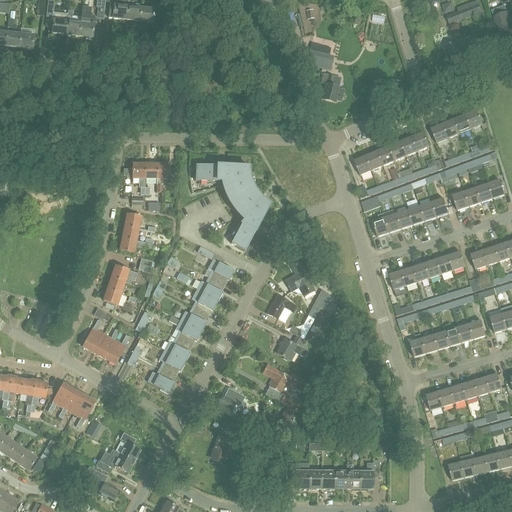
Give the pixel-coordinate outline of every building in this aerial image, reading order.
[(37,17),(44,17),(45,1),(39,0),(37,17)] [(46,18),(53,18),(55,2),(54,2),(54,0),(48,0),(48,1),(46,18)] [(127,7),(128,2),(128,0),(122,0),(122,6),(114,5),(108,4),(107,18),(113,19),(126,21),(127,7)] [(446,17),(449,26),(474,16),(475,17),(482,15),(481,14),(482,14),(477,1),(456,9),(458,12),(456,13),(455,11),(449,13),(449,16),(446,17)] [(65,36),(79,37),(80,23),(81,18),(72,17),(73,7),(69,7),(69,9),(68,9),(67,22),(65,36)] [(126,21),(139,22),(141,8),(127,7),(126,21)] [(80,23),(79,37),(93,39),(94,25),(95,17),(90,16),(90,9),(82,8),(81,18),(80,23)] [(139,22),(153,24),(155,10),(141,8),(139,22)] [(494,19),(504,41),(511,37),(511,25),(511,24),(511,23),(511,19),(509,13),(507,13),(494,19)] [(52,35),(65,36),(67,22),(53,21),(52,35)] [(382,25),(380,32),(388,34),(389,27),(382,25)] [(453,29),(454,36),(466,33),(465,26),(453,29)] [(5,47),(18,49),(20,35),(6,33),(5,47)] [(18,49),(32,50),(34,36),(20,35),(18,49)] [(444,48),(450,64),(464,58),(462,53),(479,45),(475,36),(458,43),(457,43),(444,48)] [(306,66),(330,72),(334,57),(320,54),(322,46),(312,44),(310,51),(309,51),(306,66)] [(339,88),(334,87),(335,82),(333,81),(334,77),(324,75),(321,83),(325,84),(322,100),(335,103),(336,102),(341,103),(345,91),(339,89),(339,88)] [(466,116),(472,131),(482,126),(483,131),(488,129),(486,124),(483,125),(477,111),(466,116)] [(454,121),(460,135),(472,131),(466,116),(454,121)] [(443,125),(449,140),(460,135),(454,121),(443,125)] [(431,130),(437,145),(449,140),(443,125),(431,130)] [(412,138),(418,153),(430,148),(424,134),(412,138)] [(401,143),(406,157),(418,153),(412,138),(401,143)] [(389,148),(395,162),(406,157),(401,143),(389,148)] [(480,150),(482,155),(494,151),(492,145),(480,150)] [(378,153),(383,167),(395,162),(389,148),(378,153)] [(468,154),(470,160),(482,155),(480,150),(468,154)] [(366,157),(372,172),(383,167),(378,153),(366,157)] [(457,158),(459,164),(470,160),(468,154),(457,158)] [(492,155),(480,159),(482,165),(494,160),(492,155)] [(354,162),(360,177),(372,172),(366,157),(354,162)] [(441,164),(443,170),(459,164),(457,158),(452,160),(445,163),(444,159),(440,161),(441,164)] [(480,159),(468,163),(470,169),(472,173),(484,169),(482,165),(480,159)] [(425,170),(427,176),(443,170),(441,164),(440,161),(435,163),(436,166),(425,170)] [(468,163),(457,168),(459,173),(470,169),(468,163)] [(145,188),(145,179),(145,164),(133,164),(133,179),(139,179),(139,188),(140,189),(141,195),(145,196),(145,195),(145,188),(145,189),(145,188)] [(145,179),(157,179),(157,165),(145,164),(145,179)] [(157,165),(157,179),(169,179),(169,165),(157,165)] [(235,201),(255,189),(253,187),(252,184),(251,181),(250,177),(250,174),(249,171),(249,168),(196,166),(195,182),(218,183),(228,181),(229,186),(231,191),(233,196),(235,201)] [(457,168),(441,174),(443,179),(459,173),(457,168)] [(390,183),(392,189),(404,185),(402,179),(400,175),(399,175),(396,169),(390,171),(394,181),(390,183)] [(413,174),(416,180),(427,176),(425,170),(413,174)] [(402,179),(404,185),(416,180),(413,174),(402,179)] [(432,177),(425,180),(427,185),(434,183),(432,177)] [(413,184),(415,190),(427,185),(425,180),(413,184)] [(489,185),(494,200),(506,196),(501,181),(489,185)] [(378,187),(381,193),(392,189),(390,183),(378,187)] [(402,188),(404,194),(415,190),(413,184),(402,188)] [(477,189),(482,204),(494,200),(489,185),(477,189)] [(358,191),(362,200),(381,193),(378,187),(367,192),(365,187),(358,191)] [(390,193),(392,198),(404,194),(402,188),(390,193)] [(231,245),(245,252),(271,204),(268,203),(265,201),(263,199),(260,197),(258,195),(256,192),(255,189),(235,201),(238,205),(241,209),(245,213),(249,217),(242,225),(231,245)] [(465,193),(470,208),(482,204),(477,189),(465,193)] [(378,197),(380,203),(392,198),(390,193),(378,197)] [(453,197),(458,212),(470,208),(465,193),(453,197)] [(362,203),(364,209),(380,203),(378,197),(362,203)] [(433,204),(438,219),(450,215),(445,200),(433,204)] [(163,213),(171,213),(172,205),(164,204),(163,213)] [(421,207),(426,223),(438,219),(433,204),(421,207)] [(409,211),(414,226),(426,223),(421,207),(409,211)] [(398,215),(403,230),(414,226),(409,211),(398,215)] [(125,227),(139,230),(141,224),(142,217),(128,215),(125,227)] [(374,223),(379,238),(391,234),(386,219),(385,219),(384,215),(378,216),(380,221),(374,223)] [(386,219),(391,234),(403,230),(398,215),(386,219)] [(123,239),(137,242),(139,230),(125,227),(123,239)] [(137,242),(123,239),(121,251),(135,254),(136,248),(144,250),(145,248),(152,250),(153,245),(145,244),(137,242)] [(495,248),(500,263),(511,260),(507,245),(495,248)] [(198,253),(211,260),(213,255),(200,248),(198,253)] [(483,252),(488,267),(500,263),(495,248),(483,252)] [(471,256),(476,271),(488,267),(483,252),(471,256)] [(449,257),(454,272),(466,268),(461,253),(449,257)] [(437,261),(442,276),(454,272),(449,257),(437,261)] [(167,265),(175,269),(179,262),(171,258),(167,265)] [(210,279),(223,287),(227,280),(229,282),(234,272),(213,261),(208,270),(213,273),(210,279)] [(425,265),(430,280),(442,276),(437,261),(425,265)] [(299,263),(291,267),(296,276),(286,282),(291,292),(298,288),(303,297),(315,291),(299,263)] [(139,271),(150,274),(151,268),(141,265),(139,271)] [(414,269),(419,284),(430,280),(425,265),(414,269)] [(116,267),(112,278),(125,283),(125,284),(131,286),(133,280),(136,281),(138,274),(116,267)] [(402,273),(407,288),(419,284),(414,269),(402,273)] [(390,277),(395,291),(407,288),(402,273),(390,277)] [(493,281),(494,287),(506,283),(504,277),(493,281)] [(125,283),(112,278),(108,289),(121,294),(125,284),(125,283)] [(196,291),(218,303),(223,294),(220,293),(223,287),(210,279),(207,285),(201,282),(196,291)] [(474,280),(478,292),(494,287),(493,281),(481,284),(479,279),(474,280)] [(460,291),(462,297),(478,292),(474,280),(470,282),(471,287),(460,291)] [(156,290),(163,293),(166,286),(160,282),(156,290)] [(506,286),(494,290),(496,295),(508,292),(506,286)] [(407,288),(399,292),(401,297),(409,293),(407,288)] [(104,301),(118,306),(121,294),(108,289),(104,301)] [(153,297),(159,300),(163,293),(156,290),(153,297)] [(478,295),(481,305),(486,303),(485,299),(496,295),(494,290),(478,295)] [(194,310),(207,317),(210,311),(213,312),(218,303),(196,291),(191,301),(197,304),(194,310)] [(448,295),(450,301),(462,297),(460,291),(448,295)] [(436,298),(438,304),(450,301),(448,295),(436,298)] [(268,314),(278,320),(284,309),(292,313),(296,307),(278,296),(274,303),(268,314)] [(461,300),(463,306),(475,302),(473,296),(461,300)] [(438,304),(436,298),(429,301),(425,302),(427,308),(438,304)] [(310,318),(314,320),(323,303),(317,300),(309,317),(310,318)] [(449,304),(451,310),(463,306),(461,300),(449,304)] [(413,306),(415,312),(427,308),(425,302),(413,306)] [(438,307),(440,313),(451,310),(449,304),(438,307)] [(127,306),(126,314),(137,315),(138,308),(127,306)] [(393,307),(397,318),(415,312),(413,306),(401,310),(399,306),(393,307)] [(438,307),(426,311),(428,317),(440,313),(438,307)] [(180,322),(201,333),(206,324),(204,323),(207,317),(194,310),(190,316),(185,313),(180,322)] [(426,311),(414,315),(416,321),(428,317),(426,311)] [(314,325),(323,330),(330,317),(321,312),(314,325)] [(141,320),(147,323),(151,316),(145,313),(141,320)] [(511,313),(502,316),(507,331),(511,329),(511,313)] [(397,320),(401,333),(407,331),(405,324),(416,321),(414,315),(397,320)] [(490,320),(494,335),(507,331),(502,316),(490,320)] [(301,331),(306,334),(311,325),(311,326),(314,320),(310,318),(309,317),(305,323),(306,323),(304,327),(301,331)] [(137,327),(144,331),(147,323),(141,320),(137,327)] [(83,348),(94,354),(104,335),(97,331),(102,323),(98,321),(90,335),(83,348)] [(196,342),(201,333),(180,322),(175,331),(181,334),(177,340),(191,347),(194,341),(196,342)] [(469,326),(474,341),(486,337),(481,322),(469,326)] [(457,329),(462,344),(474,341),(469,326),(457,329)] [(306,334),(301,331),(293,327),(289,333),(303,340),(306,334)] [(445,333),(450,348),(462,344),(457,329),(445,333)] [(114,340),(115,341),(119,333),(115,331),(112,337),(112,338),(104,335),(94,354),(105,359),(112,347),(111,347),(114,341),(114,340)] [(434,336),(438,352),(450,348),(445,333),(434,336)] [(410,344),(414,359),(426,355),(422,340),(421,335),(415,337),(417,342),(410,344)] [(122,344),(115,341),(114,340),(114,341),(111,347),(112,347),(105,359),(116,365),(130,339),(126,336),(122,344)] [(422,340),(426,355),(438,352),(434,336),(422,340)] [(305,358),(308,352),(302,349),(305,343),(296,338),(293,344),(285,339),(277,354),(285,358),(284,359),(288,361),(289,360),(291,362),(296,354),(305,358)] [(164,352),(185,364),(190,355),(188,353),(191,347),(177,340),(174,346),(169,343),(164,352)] [(136,348),(132,356),(138,359),(142,351),(136,348)] [(161,370),(175,378),(178,371),(180,373),(185,364),(164,352),(159,361),(164,364),(161,370)] [(138,359),(132,356),(127,365),(133,368),(138,359)] [(269,387),(282,394),(286,386),(292,390),(294,386),(304,391),(308,384),(291,375),(290,376),(279,370),(278,371),(268,365),(263,373),(274,379),(269,387)] [(147,383),(169,394),(174,385),(171,384),(175,378),(161,370),(158,376),(152,373),(147,383)] [(486,379),(490,394),(502,390),(498,375),(486,379)] [(10,393),(12,378),(0,376),(0,390),(3,392),(2,402),(4,402),(2,409),(7,409),(8,401),(10,393)] [(14,393),(22,394),(24,380),(12,378),(10,393),(8,401),(7,409),(11,410),(12,403),(13,397),(14,393)] [(474,382),(479,398),(490,394),(486,379),(474,382)] [(27,407),(26,412),(31,412),(36,382),(24,380),(22,394),(28,395),(26,406),(27,407)] [(36,382),(31,412),(31,413),(35,414),(36,407),(37,407),(39,397),(46,398),(46,395),(47,389),(48,384),(36,382)] [(462,386),(467,401),(479,398),(474,382),(462,386)] [(64,410),(75,390),(64,384),(48,412),(52,414),(57,406),(63,410),(64,410)] [(450,390),(455,405),(467,401),(462,386),(450,390)] [(67,412),(74,416),(85,396),(75,390),(64,410),(59,418),(62,420),(67,412)] [(438,393),(443,409),(455,405),(450,390),(438,393)] [(427,397),(431,412),(443,409),(438,393),(427,397)] [(231,412),(235,414),(239,407),(235,405),(237,403),(223,395),(217,407),(230,414),(231,412)] [(287,406),(296,412),(297,412),(300,407),(290,401),(281,395),(278,402),(287,407),(287,406)] [(76,428),(80,430),(85,421),(86,422),(96,402),(85,396),(74,416),(81,419),(76,428)] [(497,415),(499,422),(511,417),(511,406),(497,411),(498,415),(497,415)] [(285,408),(276,425),(286,430),(295,413),(285,408)] [(485,419),(487,425),(499,422),(497,415),(496,412),(485,415),(486,419),(485,419)] [(45,422),(46,414),(35,413),(34,421),(45,422)] [(222,430),(253,437),(255,427),(241,424),(224,419),(222,430)] [(473,422),(475,428),(487,425),(485,419),(473,422)] [(511,420),(501,424),(503,430),(505,429),(506,434),(511,432),(511,420)] [(85,434),(95,439),(102,426),(92,421),(85,434)] [(449,429),(451,435),(463,431),(461,426),(460,421),(448,425),(449,429)] [(461,426),(463,431),(475,428),(473,422),(461,426)] [(12,429),(24,435),(25,434),(26,430),(14,424),(12,429)] [(501,424),(489,427),(491,433),(503,430),(501,424)] [(489,427),(477,430),(479,436),(491,433),(489,427)] [(442,431),(443,437),(451,435),(449,429),(442,431)] [(24,435),(35,440),(37,435),(26,430),(25,434),(24,435)] [(439,438),(437,430),(431,431),(433,440),(439,438)] [(477,430),(465,433),(467,440),(479,436),(477,430)] [(296,439),(296,440),(301,440),(301,431),(295,431),(295,435),(290,435),(290,439),(296,439)] [(465,433),(453,437),(455,443),(467,440),(465,433)] [(121,455),(134,463),(141,451),(132,446),(135,441),(124,434),(121,440),(127,443),(121,455)] [(226,456),(231,457),(236,442),(220,437),(213,457),(212,460),(224,464),(226,456)] [(443,446),(455,443),(453,437),(442,440),(443,446)] [(0,448),(0,452),(9,458),(17,445),(7,438),(0,448)] [(68,446),(73,449),(77,443),(72,440),(68,446)] [(44,453),(49,456),(55,445),(50,442),(44,453)] [(322,445),(322,444),(314,444),(314,452),(322,452),(322,445)] [(9,458),(19,464),(27,452),(17,445),(9,458)] [(30,471),(32,473),(37,466),(34,464),(38,458),(27,452),(19,464),(30,471)] [(497,456),(500,471),(511,467),(511,466),(509,453),(497,456)] [(36,464),(42,467),(48,457),(43,454),(36,464)] [(115,466),(128,474),(134,463),(121,455),(115,466)] [(485,459),(488,474),(500,471),(497,456),(485,459)] [(473,462),(476,477),(488,474),(485,459),(473,462)] [(360,490),(372,490),(372,478),(379,478),(379,461),(373,461),(373,464),(367,464),(367,472),(360,472),(360,490)] [(461,465),(464,480),(476,477),(473,462),(461,465)] [(296,489),(309,489),(309,472),(302,472),(302,467),(297,467),(297,464),(290,464),(290,477),(296,477),(296,489)] [(347,490),(359,490),(360,490),(360,472),(353,472),(353,466),(347,465),(347,473),(347,490)] [(448,468),(452,483),(464,480),(461,465),(448,468)] [(100,496),(113,503),(120,492),(105,484),(108,477),(90,467),(89,470),(88,472),(89,476),(91,477),(86,488),(87,491),(99,498),(100,496)] [(116,476),(118,470),(107,467),(105,474),(116,476)] [(309,489),(321,489),(321,472),(309,472),(309,489)] [(321,489),(334,490),(334,472),(321,472),(321,489)] [(334,490),(347,490),(347,473),(334,472),(334,490)] [(0,505),(0,510),(3,511),(12,511),(20,500),(7,493),(0,505)] [(160,511),(184,511),(175,507),(176,505),(168,500),(167,503),(166,502),(160,511)]
